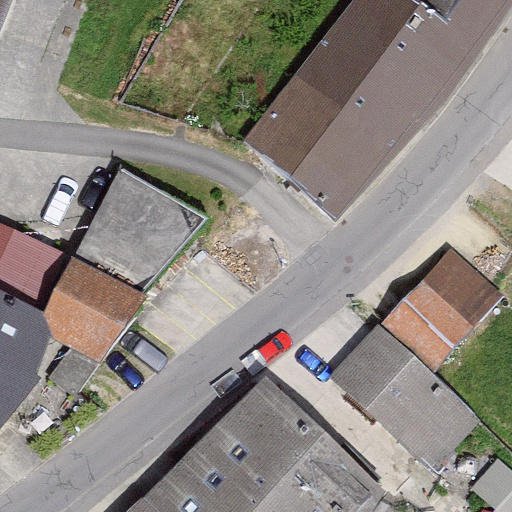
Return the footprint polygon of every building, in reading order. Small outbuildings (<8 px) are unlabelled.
[(0,0),(0,59),(23,0),(0,0)] [(466,90),(511,14),(511,0),(416,0),(409,8),(396,0),(368,0),(254,147),(342,225),(466,90)] [(134,178),(85,269),(146,302),(215,226),(134,178)] [(457,261),(392,333),(444,380),(509,308),(457,261)] [(85,269),(64,313),(97,331),(54,389),(74,407),(108,374),(154,307),(146,302),(85,269)] [(0,438),(41,383),(63,326),(0,302),(0,438)] [(383,340),(341,385),(443,479),(484,433),(383,340)] [(387,511),(394,503),(274,395),(154,511),(387,511)]
